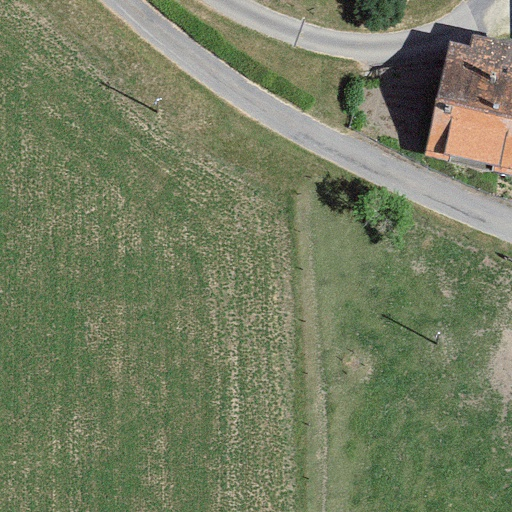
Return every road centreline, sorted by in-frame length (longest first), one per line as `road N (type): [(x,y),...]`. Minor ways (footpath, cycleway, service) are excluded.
road 1 (residential): [(511,233),(234,90),(130,0)]
road 2 (track): [(484,0),(476,11),(394,32),(275,0)]
